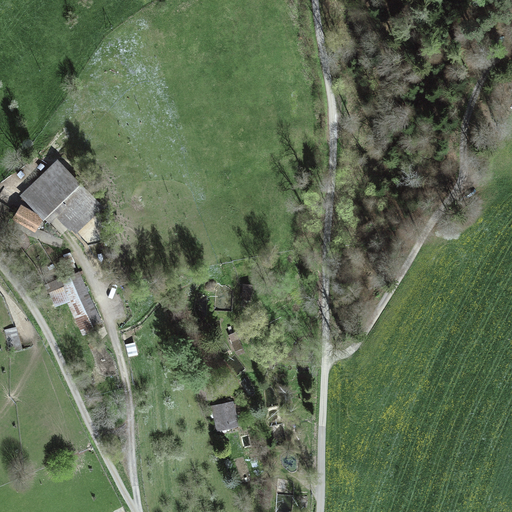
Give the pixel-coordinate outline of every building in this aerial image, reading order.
[(24,196),(24,197),(41,215),(43,217),(51,209),(74,232),(100,207),(72,178),(74,176),(70,172),(68,174),(57,163),(24,196)] [(38,220),(41,215),(24,197),(16,208),(20,210),(14,218),(33,229),(42,231),(43,222),(38,220)] [(67,301),(82,333),(101,324),(86,292),(78,273),(59,281),(62,290),(48,296),(53,307),(67,301)] [(243,286),(241,300),(249,301),(251,287),(243,286)] [(13,326),(2,329),(7,349),(18,347),(13,326)] [(236,334),(229,337),(236,354),(243,351),(236,334)] [(197,387),(200,400),(211,397),(208,384),(197,387)] [(218,425),(235,421),(229,398),(224,400),(225,405),(214,408),(218,425)]
